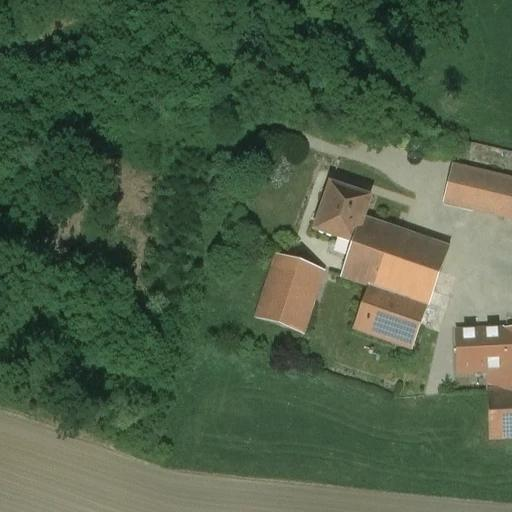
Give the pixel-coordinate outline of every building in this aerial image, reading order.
[(511,180),(452,166),(443,205),(511,221),(511,180)] [(361,221),(362,221),(369,201),(329,187),(314,233),(352,246),(361,221)] [(362,221),(361,221),(352,246),(341,280),(368,289),(426,310),(427,310),(448,251),(393,232),(362,221)] [(323,273),(276,257),(255,320),(302,336),(323,273)] [(426,310),(368,289),(353,332),(411,352),(426,310)] [(511,331),(502,332),(502,333),(504,394),(488,394),(487,394),(489,443),(511,441),(511,331)] [(504,394),(502,333),(457,334),(459,374),(488,373),(488,394),(504,394)]
